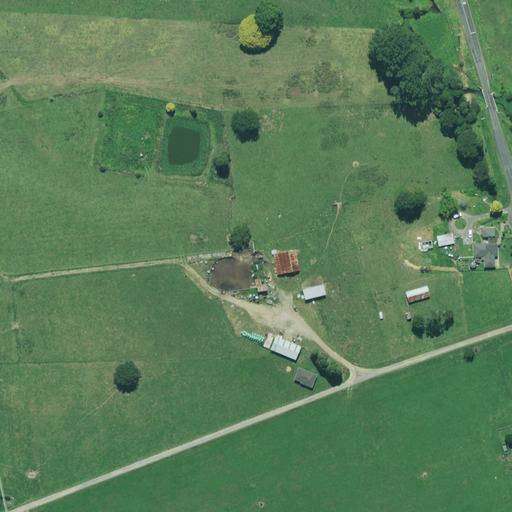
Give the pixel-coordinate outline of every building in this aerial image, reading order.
[(497,257),(496,246),(496,229),(483,229),(483,238),(488,238),(488,243),(474,243),(474,257),(475,257),(476,264),(480,264),(480,263),(484,263),(484,268),(495,268),(495,257),(497,257)] [(455,244),(453,234),(437,237),(439,247),(455,244)] [(296,251),(279,254),(278,250),(273,251),(274,256),(277,275),(299,271),(296,251)] [(263,263),(253,264),(258,292),(268,291),(263,263)] [(325,295),(323,285),(303,290),(306,300),(325,295)] [(430,297),(427,287),(406,292),(409,303),(430,297)] [(301,347),(276,337),(271,350),(296,360),(301,347)]
